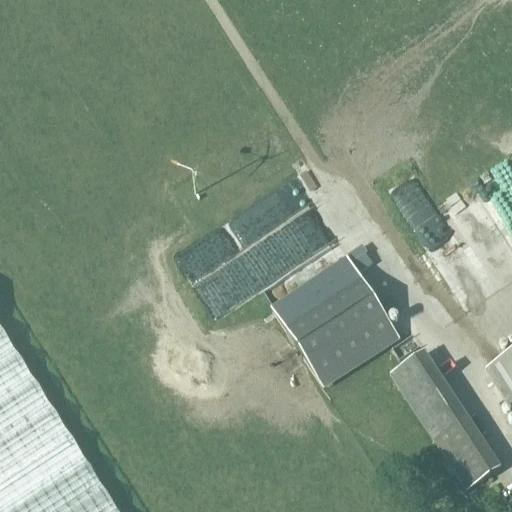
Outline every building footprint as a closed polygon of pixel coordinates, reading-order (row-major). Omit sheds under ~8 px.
[(413,176),(390,190),(400,207),(423,193),(413,176)] [(347,260),(271,308),(324,390),(399,341),(347,260)] [(0,511),(115,511),(100,488),(0,331),(0,511)] [(511,354),(486,372),(511,411),(511,354)] [(424,355),(390,377),(435,444),(466,496),(501,474),(480,439),(487,435),(476,417),(468,422),(424,355)]
